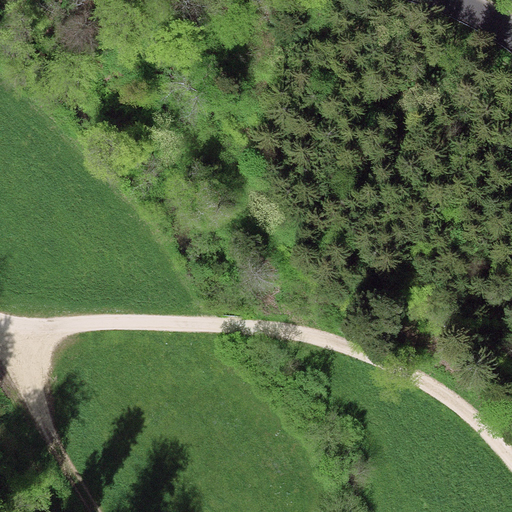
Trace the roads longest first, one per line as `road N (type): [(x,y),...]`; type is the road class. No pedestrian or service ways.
road 1 (track): [(511,462),(432,389),(391,363),(315,335),(91,321),(31,331),(0,322)]
road 2 (track): [(72,511),(30,376),(31,331)]
